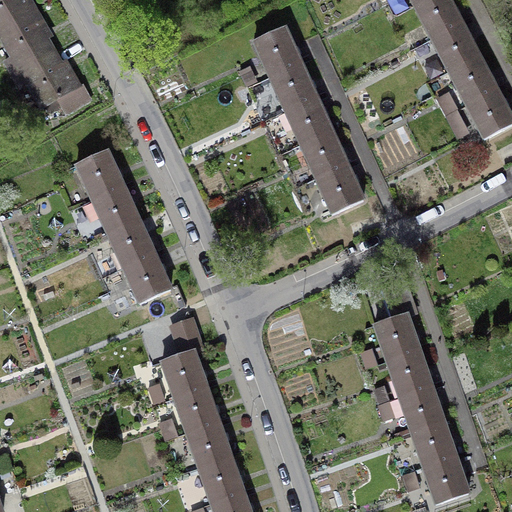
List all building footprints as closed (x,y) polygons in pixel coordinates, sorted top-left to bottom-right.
[(22,0),(0,0),(0,32),(31,15),(22,0)] [(429,0),(416,7),(433,40),(460,26),(446,0),(429,0)] [(31,15),(0,32),(0,35),(20,71),(53,53),(31,15)] [(460,26),(433,40),(451,73),(477,59),(460,26)] [(272,78),(299,66),(284,32),(256,44),(272,78)] [(53,53),(20,71),(42,109),(58,100),(66,114),(90,100),(82,86),(74,91),(53,53)] [(468,106),(495,92),(477,59),(451,73),(468,106)] [(287,112),(315,100),(299,66),(272,78),(287,112)] [(511,124),(495,92),(468,106),(485,138),(483,139),(484,140),(511,125),(511,124)] [(303,146),(330,134),(315,100),(287,112),(303,146)] [(330,134),(303,146),(319,181),(346,168),(330,134)] [(78,167),(94,202),(122,189),(105,154),(78,167)] [(346,168),(319,181),(334,215),(361,202),(346,168)] [(94,202),(110,235),(137,223),(122,189),(94,202)] [(137,223),(110,235),(125,269),(152,257),(137,223)] [(168,291),(152,257),(125,269),(141,304),(168,291)] [(415,315),(404,284),(385,291),(395,320),(405,317),(406,318),(415,315)] [(389,363),(418,352),(406,318),(405,317),(395,320),(377,327),(389,363)] [(172,327),(182,357),(192,354),(193,355),(202,352),(191,320),(172,327)] [(401,398),(430,388),(418,352),(389,363),(401,398)] [(193,355),(192,354),(182,357),(164,364),(176,400),(205,390),(193,355)] [(413,433),(442,424),(430,388),(401,398),(413,433)] [(217,425),(205,390),(176,400),(189,435),(217,425)] [(179,418),(162,421),(165,440),(182,438),(179,418)] [(425,469),(454,459),(442,424),(413,433),(425,469)] [(230,460),(217,425),(189,435),(201,470),(230,460)] [(454,459),(425,469),(437,504),(466,495),(454,459)] [(242,495),(230,460),(201,470),(213,505),(242,495)] [(248,511),(242,495),(213,505),(215,511),(248,511)]
